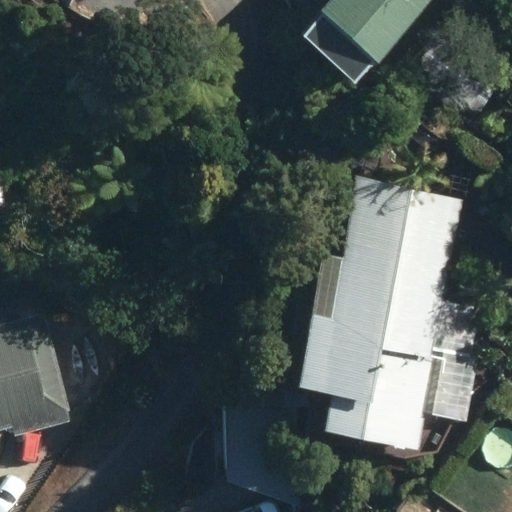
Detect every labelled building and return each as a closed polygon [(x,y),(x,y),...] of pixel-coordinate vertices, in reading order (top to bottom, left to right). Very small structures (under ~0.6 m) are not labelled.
[(320,0),(320,1),(383,54),(429,0),(320,0)] [(412,59),(451,89),(470,63),(431,34),(412,59)] [(327,421),(423,441),(430,407),(437,408),(448,343),(437,342),(463,193),(361,172),(334,307),(315,303),(301,376),(334,383),(327,421)] [(0,422),(14,419),(16,428),(72,414),(44,306),(0,316),(0,422)] [(294,461),(214,443),(203,489),(283,508),(294,461)]
